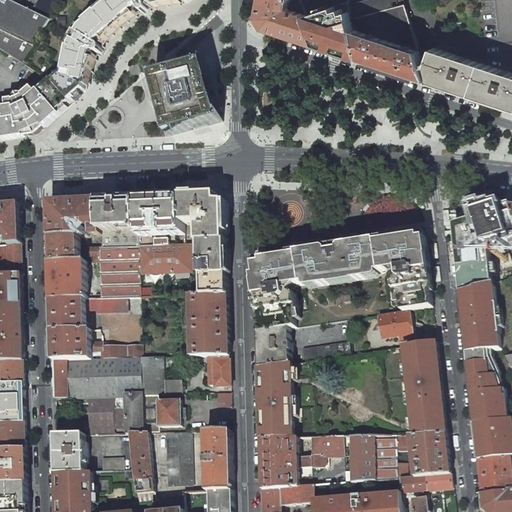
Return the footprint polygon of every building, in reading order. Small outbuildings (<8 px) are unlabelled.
[(0,0),(0,49),(24,64),(51,20),(8,0),(0,0)] [(64,0),(52,19),(51,20),(24,64),(29,68),(46,79),(52,83),(54,81),(73,103),(87,91),(94,55),(97,56),(98,54),(101,55),(103,53),(104,52),(104,50),(102,46),(103,45),(101,43),(113,32),(113,30),(124,21),(126,21),(139,10),(141,12),(142,12),(143,14),(145,14),(148,14),(150,11),(150,8),(151,8),(151,5),(187,2),(189,0),(64,0)] [(52,19),(64,0),(46,0),(39,11),(52,19)] [(302,0),(263,0),(260,16),(266,26),(290,34),(316,43),(302,0)] [(302,0),(316,43),(361,58),(354,28),(348,4),(347,0),(302,0)] [(377,0),(363,0),(348,4),(354,28),(421,50),(406,3),(399,5),(397,0),(385,0),(378,2),(377,0)] [(421,50),(354,28),(361,58),(431,81),(427,67),(422,51),(421,50)] [(511,73),(434,48),(427,67),(431,81),(433,81),(433,80),(432,80),(431,77),(511,103),(511,73)] [(197,128),(223,121),(208,63),(155,77),(171,135),(197,128)] [(26,98),(22,100),(19,95),(17,97),(17,98),(16,101),(6,103),(0,98),(0,139),(21,137),(33,135),(33,133),(33,132),(39,129),(40,130),(41,131),(73,103),(54,81),(52,83),(46,79),(26,96),(26,97),(26,98)] [(262,102),(267,111),(280,104),(275,95),(262,102)] [(214,195),(185,197),(185,226),(198,225),(199,230),(201,230),(201,244),(229,242),(229,209),(214,195)] [(185,197),(139,199),(140,229),(141,237),(186,235),(185,226),(185,197)] [(139,199),(102,201),(103,231),(131,230),(140,229),(139,199)] [(79,202),(51,203),(52,238),(80,237),(82,237),(89,229),(93,229),(93,236),(103,236),(103,231),(102,201),(79,202)] [(511,226),(509,206),(485,204),(488,228),(511,227),(511,226)] [(7,207),(0,207),(0,241),(9,240),(9,246),(23,244),(22,205),(7,207)] [(495,284),(499,283),(488,242),(483,228),(464,233),(473,264),(484,261),(485,267),(490,266),(490,268),(473,273),(470,264),(460,267),(462,293),(495,284)] [(132,247),(142,247),(141,237),(140,229),(131,230),(132,247)] [(131,230),(103,231),(103,236),(103,248),(103,249),(132,247),(131,230)] [(511,235),(488,242),(499,283),(511,279),(511,235)] [(52,238),(53,264),(81,263),(80,237),(52,238)] [(265,265),(259,266),(261,334),(293,329),(298,328),(296,313),(300,312),(297,287),(321,284),(320,285),(345,282),(370,277),(370,276),(394,272),(397,297),(401,296),(404,312),(416,311),(435,308),(427,240),(423,240),(423,237),(265,262),(265,265)] [(201,244),(142,247),(142,274),(193,272),(193,264),(203,263),(204,273),(202,273),(203,279),(204,279),(205,296),(231,295),(229,242),(201,244)] [(0,275),(24,274),(23,251),(23,244),(9,246),(0,246),(0,275)] [(128,299),(142,298),(142,274),(142,247),(132,247),(103,249),(103,262),(103,299),(128,299)] [(103,249),(103,248),(92,249),(92,257),(95,257),(95,262),(103,262),(103,249)] [(90,300),(89,262),(81,263),(53,264),(54,301),(90,300)] [(0,363),(4,363),(26,362),(24,274),(0,275),(0,363)] [(495,284),(462,293),(478,425),(511,421),(508,393),(507,388),(506,385),(506,382),(504,378),(495,359),(494,351),(503,350),(501,336),(503,335),(499,305),(498,305),(496,287),(495,287),(495,284)] [(205,296),(192,297),(194,358),(232,357),(231,295),(205,296)] [(128,313),(128,299),(103,299),(90,300),(54,301),(55,332),(88,331),(88,311),(97,311),(97,314),(128,313)] [(404,312),(381,316),(382,323),(380,324),(381,330),(383,330),(385,339),(401,337),(401,340),(419,337),(422,336),(423,334),(424,332),(418,326),(416,311),(404,312)] [(261,334),(262,369),(293,365),(293,352),(294,352),(294,345),(293,345),(293,329),(261,334)] [(55,332),(55,362),(144,358),(144,346),(105,347),(104,343),(93,344),(93,331),(88,331),(55,332)] [(350,341),(304,349),(305,362),(352,355),(350,341)] [(448,434),(438,343),(406,348),(416,435),(448,434)] [(194,358),(144,358),(146,394),(146,397),(160,396),(183,395),(183,382),(165,382),(165,368),(169,368),(169,364),(211,362),(212,371),(205,371),(205,378),(212,378),(212,387),(232,387),(232,357),(194,358)] [(55,362),(57,399),(90,398),(124,397),(124,392),(126,392),(126,395),(146,394),(144,358),(55,362)] [(26,362),(4,363),(4,375),(4,384),(27,383),(26,362)] [(262,369),(263,440),(296,439),(293,365),(262,369)] [(90,398),(91,435),(115,435),(115,430),(125,429),(125,410),(127,410),(128,435),(134,434),(147,434),(146,397),(146,394),(126,395),(126,392),(124,392),(124,397),(90,398)] [(233,394),(220,394),(220,407),(233,407),(233,394)] [(160,396),(146,397),(147,434),(151,434),(161,433),(161,428),(184,427),(183,401),(160,401),(160,396)] [(478,425),(482,461),(511,458),(511,420),(511,421),(478,425)] [(28,424),(0,424),(0,449),(1,450),(28,449),(28,424)] [(235,491),(234,431),(208,432),(210,492),(212,492),(235,491)] [(194,485),(193,433),(168,433),(170,486),(194,485)] [(147,434),(134,434),(141,503),(157,500),(151,434),(147,434)] [(453,474),(448,434),(416,435),(413,436),(417,477),(427,477),(453,474)] [(87,436),(58,436),(59,474),(88,473),(88,457),(91,457),(90,444),(87,445),(87,436)] [(408,451),(407,436),(376,437),(378,481),(403,479),(409,478),(409,464),(399,464),(399,452),(408,451)] [(378,481),(376,437),(296,439),(263,440),(265,490),(289,489),(301,487),(301,467),(304,467),(304,470),(315,470),(314,468),(325,468),(328,465),(327,456),(346,456),(347,467),(346,467),(346,476),(347,476),(347,484),(378,481)] [(28,449),(1,450),(2,484),(29,483),(28,449)] [(125,458),(104,459),(104,472),(125,472),(125,458)] [(511,458),(482,461),(485,496),(511,492),(511,458)] [(59,511),(93,511),(93,495),(94,495),(94,473),(88,473),(59,474),(59,511)] [(453,474),(427,477),(429,494),(430,501),(431,511),(445,511),(444,498),(445,498),(444,490),(455,488),(453,474)] [(409,478),(403,479),(404,494),(405,498),(429,494),(427,477),(417,477),(409,478)] [(0,511),(29,511),(29,483),(2,484),(2,499),(0,499),(0,511)] [(290,506),(316,503),(315,486),(301,487),(289,489),(290,506)] [(265,491),(265,511),(281,511),(282,506),(290,506),(289,489),(265,491)] [(235,511),(235,491),(212,492),(212,511),(235,511)] [(511,511),(511,492),(485,496),(487,511),(492,511),(493,511),(511,511)] [(187,511),(186,493),(181,493),(182,497),(162,500),(163,507),(178,506),(178,511),(187,511)] [(317,502),(317,511),(406,511),(405,498),(404,494),(364,498),(365,496),(357,497),(356,498),(342,500),(342,502),(332,503),(332,501),(317,502)] [(431,511),(430,501),(416,502),(416,511),(431,511)]
